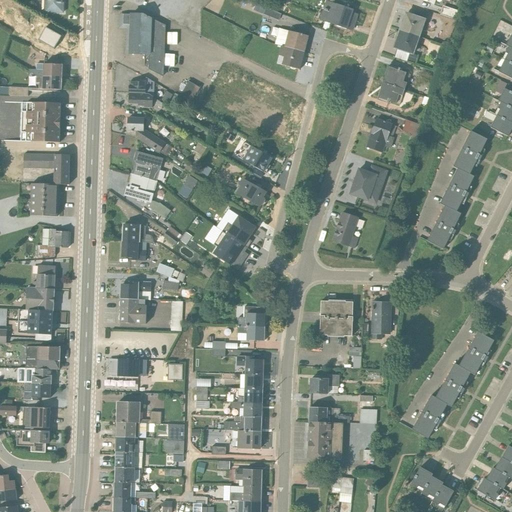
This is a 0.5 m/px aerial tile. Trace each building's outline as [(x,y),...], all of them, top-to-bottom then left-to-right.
[(44,0),(44,13),(64,14),(64,0),(44,0)] [(326,2),(320,21),(352,32),(357,16),(351,14),(351,11),(326,2)] [(443,7),(440,16),(455,21),(458,13),(443,7)] [(268,11),(266,16),(278,21),(281,16),(268,11)] [(419,39),(426,20),(405,13),(399,32),(419,39)] [(164,78),(166,27),(153,20),(153,22),(124,15),(120,15),(119,30),(127,31),(126,55),(145,56),(145,67),(164,78)] [(275,45),(281,47),(304,53),(309,38),(279,30),(275,45)] [(414,56),(419,39),(399,32),(393,50),(397,51),(395,59),(415,65),(417,57),(414,56)] [(304,53),(281,47),(279,57),(284,58),(282,66),(290,69),(291,70),(294,71),(296,70),(300,71),(304,53)] [(511,65),(504,61),(498,74),(511,80),(511,65)] [(29,71),(29,72),(37,77),(62,78),(62,66),(38,65),(38,71),(29,71)] [(402,71),(387,66),(382,83),(404,91),(405,91),(410,75),(401,72),(402,71)] [(476,72),(473,78),(479,81),(482,76),(476,72)] [(61,91),(62,78),(37,77),(36,84),(39,84),(39,89),(0,87),(0,95),(28,97),(29,92),(60,93),(60,91),(61,91)] [(138,83),(129,83),(129,94),(150,95),(154,99),(155,84),(146,79),(146,81),(138,81),(138,83)] [(189,83),(180,97),(192,104),(201,89),(189,83)] [(391,104),(400,106),(405,91),(382,83),(377,100),(391,104)] [(511,109),(511,94),(504,90),(498,102),(511,109)] [(167,92),(162,102),(168,105),(173,96),(167,92)] [(153,109),(159,113),(163,110),(163,104),(154,99),(150,95),(129,94),(129,105),(139,106),(139,108),(144,108),(144,109),(153,109)] [(61,104),(22,103),(21,142),(60,143),(61,104)] [(511,124),(511,109),(500,104),(494,116),(511,124)] [(511,124),(496,117),(490,129),(508,138),(511,128),(511,124)] [(160,154),(167,158),(173,149),(144,130),(145,119),(127,118),(127,132),(136,133),(136,139),(160,154)] [(366,149),(382,154),(385,148),(390,150),(394,139),(392,139),(396,127),(392,126),(392,125),(376,120),(366,149)] [(408,147),(413,148),(421,126),(406,122),(402,132),(412,135),(408,147)] [(482,150),(487,141),(471,133),(453,168),(458,170),(470,176),(474,167),(476,168),(485,151),(482,150)] [(273,159),(245,143),(240,150),(242,152),(238,158),(266,174),(270,167),(269,166),(273,159)] [(164,160),(137,152),(131,175),(157,182),(164,160)] [(59,185),(69,186),(70,183),(70,156),(24,155),(24,169),(54,170),(54,185),(59,185)] [(358,169),(351,188),(349,196),(354,198),(376,205),(388,172),(371,166),(369,173),(358,169)] [(470,187),(474,178),(470,176),(458,170),(440,205),(445,207),(457,213),(461,204),(463,206),(472,188),(470,187)] [(157,182),(131,175),(125,197),(151,204),(157,182)] [(252,186),(242,179),(238,185),(240,187),(236,194),(260,207),(265,199),(263,198),(266,193),(261,190),(262,187),(254,183),(252,186)] [(59,185),(54,185),(31,184),(30,216),(57,217),(59,185)] [(160,205),(155,211),(165,219),(171,213),(160,205)] [(461,216),(461,215),(457,213),(445,207),(428,242),(427,242),(443,250),(444,250),(443,249),(451,235),(453,236),(456,232),(453,230),(460,215),(461,216)] [(230,209),(225,218),(231,222),(237,213),(230,209)] [(333,242),(355,249),(358,239),(353,237),(359,220),(342,214),(333,242)] [(228,223),(222,232),(227,235),(245,247),(247,249),(252,242),(249,240),(256,228),(239,217),(232,226),(228,223)] [(123,225),(123,243),(154,244),(153,241),(152,238),(150,236),(146,236),(146,227),(141,227),(141,226),(123,225)] [(354,234),(360,236),(363,227),(358,225),(354,234)] [(180,241),(183,237),(171,228),(168,232),(180,241)] [(68,249),(69,233),(57,232),(57,230),(43,230),(42,246),(36,246),(36,256),(43,257),(43,258),(49,258),(49,257),(55,257),(56,248),(68,249)] [(176,246),(180,241),(168,232),(164,237),(176,246)] [(245,247),(227,235),(212,257),(231,269),(245,247)] [(147,244),(123,243),(122,259),(129,260),(129,262),(146,262),(147,252),(147,244)] [(160,265),(157,273),(183,283),(186,276),(174,271),(175,270),(160,265)] [(33,282),(33,288),(55,290),(56,267),(38,266),(37,282),(33,282)] [(201,273),(209,279),(214,272),(206,266),(201,273)] [(178,292),(180,282),(169,278),(168,282),(165,281),(163,289),(178,292)] [(122,285),(121,300),(151,301),(152,283),(129,282),(129,285),(122,285)] [(33,288),(27,288),(26,311),(54,313),(55,290),(33,288)] [(145,301),(121,300),(120,324),(146,325),(147,306),(146,306),(145,301)] [(327,338),(336,338),(337,301),(329,301),(329,302),(321,302),(320,336),(327,336),(327,338)] [(345,301),(337,301),(336,338),(344,338),(344,337),(352,337),(352,323),(353,323),(354,303),(345,303),(345,301)] [(183,305),(183,302),(173,302),(171,331),(182,332),(183,305)] [(373,333),(372,340),(381,340),(382,335),(390,335),(390,304),(373,304),(373,308),(372,308),(372,311),(373,311),(373,324),(363,324),(362,332),(373,333)] [(239,318),(238,327),(265,328),(265,315),(262,315),(262,308),(245,308),(244,318),(239,318)] [(53,337),(54,313),(26,311),(19,311),(18,335),(53,337)] [(265,328),(238,327),(238,334),(238,341),(264,342),(265,328)] [(494,342),(478,333),(459,367),(475,376),(474,375),(482,361),(485,362),(488,358),(485,356),(493,342),(494,342)] [(213,342),(213,350),(226,351),(226,350),(238,350),(238,345),(226,344),(226,343),(213,342)] [(60,371),(61,347),(39,347),(39,370),(60,371)] [(361,348),(349,348),(348,356),(356,357),(356,363),(361,363),(361,348)] [(254,357),(237,357),(237,367),(245,367),(245,376),(264,376),(264,361),(254,360),(254,357)] [(119,360),(119,376),(140,377),(140,376),(147,377),(147,361),(119,360)] [(466,382),(470,374),(455,364),(436,398),(446,405),(451,408),(456,399),(458,400),(468,383),(466,382)] [(183,365),(168,365),(168,381),(183,381),(183,365)] [(52,371),(26,369),(25,384),(52,385),(52,371)] [(264,376),(245,376),(241,375),(241,389),(263,390),(264,376)] [(311,380),(310,394),(338,395),(338,388),(339,387),(339,376),(327,376),(327,380),(311,380)] [(212,381),(197,380),(197,388),(211,388),(212,381)] [(25,384),(24,400),(40,401),(40,398),(51,399),(51,385),(25,384)] [(208,388),(197,388),(196,402),(207,402),(208,388)] [(263,404),(263,390),(241,389),(238,389),(238,403),(263,404)] [(372,397),(360,396),(360,410),(372,410),(372,397)] [(438,419),(446,405),(432,396),(412,431),(427,439),(435,424),(438,425),(441,421),(438,419)] [(141,403),(117,402),(116,423),(161,424),(162,413),(151,412),(150,421),(140,420),(141,403)] [(239,417),(262,418),(263,404),(232,403),(232,408),(239,409),(239,417)] [(0,406),(0,415),(16,416),(17,412),(23,412),(23,428),(50,429),(51,409),(0,406)] [(309,422),(349,424),(350,417),(333,416),(333,409),(310,408),(309,422)] [(359,424),(376,425),(377,411),(360,410),(359,424)] [(225,422),(224,431),(261,432),(262,418),(235,417),(235,423),(225,422)] [(343,424),(309,422),(308,459),(341,461),(343,424)] [(138,424),(116,423),(116,438),(138,438),(138,424)] [(184,440),(185,426),(167,425),(166,432),(161,439),(184,440)] [(21,431),(20,438),(17,438),(17,446),(31,447),(31,452),(45,453),(46,444),(48,444),(49,432),(21,431)] [(260,449),(261,432),(238,432),(238,448),(260,449)] [(115,453),(143,454),(143,441),(138,441),(138,438),(116,438),(115,453)] [(184,440),(161,439),(161,454),(184,455),(184,440)] [(511,448),(508,446),(502,458),(511,463),(511,448)] [(226,456),(226,448),(212,447),(212,455),(226,456)] [(374,451),(364,451),(363,461),(374,462),(374,451)] [(115,468),(143,469),(143,454),(115,453),(115,468)] [(511,463),(501,458),(495,469),(511,479),(511,477),(511,463)] [(217,470),(230,470),(230,462),(218,462),(217,470)] [(140,469),(115,468),(114,483),(139,483),(140,469)] [(433,474),(432,474),(431,476),(424,472),(424,471),(420,468),(410,485),(417,488),(418,486),(423,489),(433,474)] [(509,478),(492,468),(486,480),(503,490),(509,478)] [(243,487),(261,488),(262,471),(237,470),(236,470),(235,480),(243,481),(243,487)] [(0,491),(16,490),(15,481),(9,481),(9,475),(0,475),(0,491)] [(342,478),(334,477),(332,488),(334,489),(334,491),(340,492),(342,478)] [(431,477),(421,493),(427,497),(428,495),(434,498),(443,483),(431,477)] [(339,502),(351,504),(354,480),(342,478),(339,502)] [(501,489),(484,479),(485,480),(481,487),(480,487),(478,491),(494,500),(496,497),(493,496),(493,495),(496,495),(497,496),(501,489)] [(322,481),(308,480),(308,488),(321,488),(322,481)] [(137,484),(114,483),(114,498),(155,499),(155,493),(136,493),(137,484)] [(454,492),(453,491),(452,493),(445,489),(445,488),(442,486),(431,502),(438,506),(439,503),(445,507),(454,492)] [(261,502),(261,488),(244,487),(244,494),(230,493),(230,501),(261,502)] [(0,503),(17,500),(16,490),(0,491),(0,503)] [(113,511),(135,511),(135,499),(114,498),(113,511)] [(260,511),(261,502),(239,501),(238,511),(260,511)]
